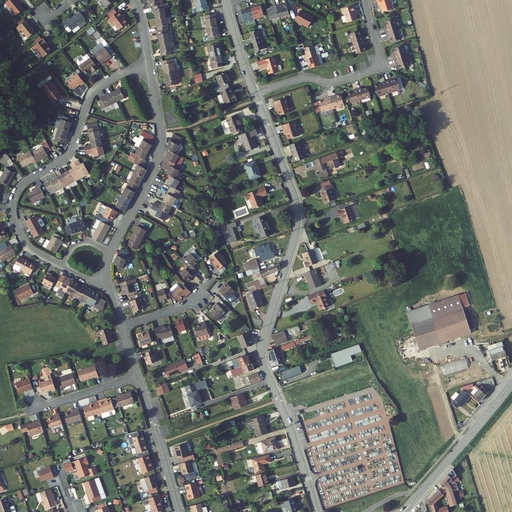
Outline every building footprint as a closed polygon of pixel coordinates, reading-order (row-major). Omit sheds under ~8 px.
[(18,3),(15,0),(11,0),(5,5),(7,6),(6,8),(8,10),(10,10),(16,17),(23,11),(20,6),(19,6),(17,4),(18,3)] [(95,0),(93,2),(96,7),(98,6),(103,13),(112,6),(107,0),(95,0)] [(206,4),(205,0),(195,0),(198,13),(209,11),(208,4),(206,4)] [(391,0),(377,0),(376,0),(378,7),(379,7),(381,6),(382,10),(383,13),(392,10),(390,1),(391,1),(391,0)] [(162,5),(160,5),(151,7),(153,16),(154,16),(155,19),(165,17),(162,5)] [(352,5),(341,9),(346,25),(356,22),(353,14),(352,11),(353,11),(354,11),(352,5)] [(282,7),(277,8),(280,20),(290,17),(287,7),(282,8),(282,7)] [(257,8),(252,10),(255,21),(265,18),(262,8),(257,10),(257,8)] [(272,11),(268,12),(271,22),(280,20),(277,8),(272,10),(272,11)] [(247,13),(243,14),(246,24),(255,21),(252,10),(247,11),(247,13)] [(86,19),(80,12),(71,19),(69,17),(64,21),(74,33),(87,23),(85,20),(86,19)] [(118,32),(127,26),(122,20),(124,18),(119,13),(108,21),(112,26),(113,25),(118,32)] [(301,13),(295,23),(299,25),(299,26),(302,28),(303,27),(308,30),(314,21),(301,13)] [(216,14),(205,17),(207,29),(217,26),(216,22),(218,22),(216,14)] [(167,30),(165,17),(155,19),(156,24),(155,25),(156,32),(166,30),(167,30)] [(21,30),(27,38),(36,32),(32,26),(31,27),(26,21),(17,27),(20,31),(21,30)] [(385,31),(386,35),(398,31),(395,21),(385,24),(387,30),(385,31)] [(218,31),(217,26),(207,29),(209,37),(205,38),(206,42),(221,39),(219,31),(218,31)] [(169,43),(166,30),(156,32),(155,33),(156,40),(158,40),(159,45),(169,43)] [(261,31),(251,34),(253,39),(251,39),(253,44),(264,41),(261,31)] [(398,31),(386,35),(387,38),(390,38),(392,44),(401,41),(398,31)] [(359,33),(350,36),(353,46),(364,43),(363,39),(361,39),(359,33)] [(43,39),(32,47),(35,51),(36,50),(43,58),(51,52),(46,45),(47,44),(43,39)] [(267,50),(264,41),(253,44),(254,48),(256,48),(257,53),(267,50)] [(171,55),(169,43),(159,45),(159,49),(158,49),(160,57),(171,55)] [(364,43),(353,46),(356,56),(365,53),(364,47),(366,47),(364,43)] [(91,51),(101,65),(107,60),(108,61),(112,58),(101,44),(91,51)] [(220,44),(206,47),(209,58),(222,55),(220,44)] [(313,47),(304,50),(306,56),(304,57),(305,61),(316,58),(320,57),(317,47),(313,48),(313,47)] [(394,58),(395,62),(406,59),(403,49),(394,51),(396,58),(394,58)] [(225,66),(222,55),(209,58),(211,68),(225,66)] [(97,70),(89,59),(85,63),(82,59),(81,57),(77,60),(76,64),(78,67),(78,68),(84,76),(90,72),(91,74),(97,70)] [(275,58),(259,64),(261,71),(268,69),(271,76),(280,72),(275,58)] [(316,58),(305,61),(306,65),(309,64),(310,70),(319,67),(316,58)] [(406,59),(395,62),(396,66),(398,65),(400,72),(409,69),(406,59)] [(171,60),(160,62),(161,70),(162,70),(163,74),(174,72),(171,60)] [(177,85),(174,72),(163,74),(164,79),(163,80),(165,87),(177,85)] [(227,73),(216,77),(220,87),(218,88),(220,93),(231,88),(229,84),(231,83),(227,73)] [(81,89),(85,87),(79,80),(78,78),(68,86),(74,93),(81,88),(81,89)] [(49,79),(40,86),(52,103),(61,95),(49,79)] [(389,83),(385,84),(389,96),(400,92),(397,82),(390,84),(389,83)] [(382,87),(375,89),(378,99),(389,96),(385,84),(381,85),(382,87)] [(120,91),(114,93),(118,102),(129,97),(124,87),(119,90),(120,91)] [(231,88),(220,93),(222,97),(226,106),(238,101),(236,95),(234,96),(231,88)] [(362,89),(357,91),(361,102),(372,99),(369,88),(362,91),(362,89)] [(353,93),(347,95),(350,106),(361,102),(357,91),(353,92),(353,93)] [(99,102),(103,110),(118,102),(114,93),(107,96),(107,95),(102,98),(103,100),(99,102)] [(334,99),(330,100),(333,111),(343,108),(340,99),(334,101),(334,99)] [(286,100),(274,104),(276,111),(278,110),(281,118),(291,114),(286,100)] [(330,100),(326,101),(327,103),(320,105),(323,114),(333,111),(330,100)] [(238,116),(227,120),(232,133),(243,129),(238,116)] [(53,130),(57,131),(67,134),(69,128),(71,128),(73,123),(61,119),(60,123),(57,122),(55,123),(53,130)] [(295,123),(282,128),(285,134),(287,134),(290,141),(300,137),(295,123)] [(88,129),(90,141),(101,138),(98,127),(88,129)] [(256,129),(241,135),(248,151),(257,148),(253,137),(258,135),(256,129)] [(53,143),(65,146),(66,141),(65,141),(67,134),(57,131),(53,143)] [(137,149),(146,153),(151,143),(149,142),(152,138),(141,132),(137,139),(137,140),(133,147),(137,149)] [(172,135),(171,139),(179,143),(180,143),(182,140),(172,135)] [(84,147),(85,151),(103,147),(101,138),(90,141),(91,145),(84,147)] [(165,150),(169,152),(174,155),(178,147),(177,147),(179,143),(171,139),(165,150)] [(301,143),(290,147),(296,164),(306,160),(301,143)] [(51,153),(46,145),(41,147),(42,151),(31,157),(35,165),(36,166),(48,160),(46,156),(51,153)] [(94,157),(105,155),(103,147),(85,151),(86,155),(93,153),(94,157)] [(128,158),(133,161),(143,166),(145,163),(142,161),(146,153),(137,149),(133,156),(130,155),(128,158)] [(174,155),(169,152),(163,163),(177,170),(182,159),(178,157),(174,155)] [(315,168),(319,180),(329,176),(326,169),(329,168),(330,170),(338,167),(339,168),(344,167),(341,159),(347,157),(346,152),(313,164),(315,168)] [(8,163),(11,161),(7,155),(1,160),(5,165),(8,163)] [(32,167),(35,165),(31,157),(30,155),(18,161),(23,171),(31,166),(32,167)] [(90,175),(84,164),(81,165),(79,161),(75,163),(83,178),(90,175)] [(136,167),(132,175),(141,180),(146,172),(141,170),(143,166),(133,161),(131,165),(136,167)] [(257,161),(246,165),(252,180),(262,176),(257,161)] [(74,170),(72,171),(77,182),(83,178),(75,163),(71,165),(74,170)] [(166,175),(171,177),(175,179),(179,171),(177,170),(163,163),(161,168),(168,171),(166,175)] [(66,168),(63,170),(71,185),(72,189),(79,185),(77,182),(72,171),(68,173),(66,168)] [(60,177),(58,178),(64,189),(71,185),(63,170),(58,173),(60,177)] [(0,181),(0,183),(7,189),(15,177),(6,171),(0,181)] [(132,175),(126,186),(136,191),(141,180),(132,175)] [(171,188),(169,191),(179,196),(180,192),(176,190),(180,182),(175,179),(171,177),(166,185),(171,188)] [(56,189),(57,193),(64,189),(58,178),(46,185),(50,192),(56,189)] [(126,186),(120,197),(130,202),(136,191),(126,186)] [(35,204),(47,198),(41,187),(38,190),(38,191),(30,195),(35,204)] [(265,187),(243,195),(246,201),(250,199),(254,209),(263,206),(261,200),(260,200),(259,198),(260,197),(267,195),(265,187)] [(323,190),(324,194),(322,195),(323,199),(324,199),(326,205),(336,201),(333,191),(335,191),(333,187),(332,187),(323,190)] [(169,191),(164,202),(173,206),(179,209),(181,206),(180,204),(176,202),(179,196),(169,191)] [(115,208),(124,213),(130,202),(120,197),(115,208)] [(155,203),(154,206),(169,214),(173,206),(164,202),(162,206),(155,203)] [(156,217),(166,222),(169,214),(154,206),(152,210),(158,213),(156,217)] [(352,208),(340,213),(341,217),(344,216),(347,225),(356,221),(352,208)] [(103,217),(102,218),(110,222),(112,218),(113,216),(115,217),(117,214),(107,209),(106,212),(101,210),(98,215),(103,217)] [(35,238),(44,233),(36,216),(27,221),(35,238)] [(267,217),(256,221),(263,239),(273,235),(267,217)] [(83,233),(87,232),(84,221),(78,222),(77,218),(71,220),(70,221),(71,224),(71,225),(71,227),(68,228),(70,235),(83,232),(83,233)] [(143,220),(141,223),(150,228),(151,229),(153,225),(143,220)] [(91,240),(100,245),(109,228),(100,223),(95,232),(91,240)] [(141,223),(135,235),(144,239),(150,228),(141,223)] [(238,223),(223,228),(230,246),(239,243),(234,229),(239,227),(238,223)] [(43,248),(56,254),(60,245),(62,246),(63,243),(62,242),(58,240),(60,237),(54,234),(50,242),(47,241),(43,248)] [(129,246),(138,251),(144,239),(135,235),(129,246)] [(0,247),(0,260),(2,263),(16,256),(12,248),(8,249),(4,252),(4,250),(8,248),(6,244),(0,247)] [(268,244),(255,249),(256,252),(260,251),(262,256),(261,256),(263,261),(275,257),(273,252),(271,253),(268,244)] [(115,264),(124,269),(128,261),(131,262),(133,259),(129,257),(131,253),(123,249),(115,264)] [(318,249),(309,253),(312,261),(310,262),(312,267),(323,262),(318,249)] [(194,252),(192,255),(200,263),(203,260),(194,252)] [(215,267),(220,272),(224,268),(228,264),(218,253),(210,261),(215,267)] [(193,267),(190,270),(196,275),(198,272),(194,269),(200,263),(192,255),(186,261),(193,267)] [(35,269),(18,260),(12,271),(18,274),(19,271),(30,277),(35,269)] [(256,260),(249,262),(251,270),(259,267),(256,260)] [(269,269),(260,273),(262,278),(279,271),(280,267),(280,266),(279,264),(269,268),(269,269)] [(334,264),(324,267),(327,274),(337,270),(334,264)] [(181,276),(189,284),(194,279),(193,277),(196,275),(190,270),(188,272),(186,271),(181,276)] [(316,270),(305,275),(308,282),(308,281),(312,291),(321,287),(316,275),(318,274),(316,270)] [(51,291),(56,281),(51,278),(52,277),(48,275),(42,286),(51,291)] [(67,294),(73,282),(69,280),(69,281),(62,277),(56,289),(59,291),(57,294),(65,298),(67,294)] [(67,294),(76,298),(81,287),(76,284),(76,283),(73,282),(67,294)] [(262,282),(255,285),(258,290),(260,289),(264,288),(262,282)] [(126,297),(136,294),(134,286),(130,288),(128,283),(123,285),(122,285),(126,297)] [(227,293),(230,296),(235,291),(228,283),(219,291),(224,296),(227,293)] [(15,292),(19,302),(33,297),(29,287),(15,292)] [(76,298),(86,303),(92,291),(89,289),(88,290),(81,287),(76,298)] [(172,296),(180,304),(186,299),(187,300),(192,294),(185,287),(182,289),(181,288),(172,296)] [(164,290),(156,292),(160,303),(168,301),(167,299),(171,298),(168,291),(165,292),(164,290)] [(98,297),(99,295),(95,293),(95,292),(92,291),(86,303),(101,310),(106,300),(98,297)] [(324,292),(308,298),(311,306),(317,303),(318,306),(317,306),(320,312),(329,308),(326,299),(327,299),(324,292)] [(266,305),(262,293),(251,297),(256,309),(266,305)] [(466,315),(459,294),(408,311),(416,335),(420,348),(471,331),(466,315)] [(135,313),(145,310),(142,299),(130,303),(131,307),(133,307),(135,313)] [(210,315),(218,323),(227,315),(226,314),(230,310),(225,305),(221,309),(217,305),(214,308),(216,310),(210,315)] [(176,323),(179,334),(187,332),(186,330),(189,329),(187,322),(184,323),(183,321),(176,323)] [(195,329),(200,344),(211,340),(205,323),(201,325),(202,327),(195,329)] [(298,325),(287,329),(290,336),(301,332),(298,325)] [(99,331),(104,347),(114,344),(111,333),(112,333),(110,328),(99,331)] [(163,341),(174,338),(171,328),(164,330),(163,328),(156,330),(159,340),(163,339),(163,341)] [(144,336),(138,337),(142,348),(153,345),(149,332),(145,333),(145,335),(144,336)] [(239,337),(244,350),(253,346),(249,338),(250,337),(249,333),(239,337)] [(283,333),(272,337),(276,347),(286,343),(283,333)] [(315,335),(282,347),(284,351),(299,346),(298,345),(303,344),(302,343),(316,338),(315,335)] [(502,343),(488,348),(493,361),(507,357),(502,343)] [(331,354),(336,368),(353,362),(351,356),(362,352),(359,344),(331,354)] [(279,348),(269,351),(273,363),(275,362),(277,366),(284,363),(279,348)] [(148,367),(158,363),(156,356),(154,356),(153,353),(152,353),(146,355),(147,359),(146,359),(148,367)] [(197,365),(203,364),(200,354),(194,356),(197,365)] [(236,370),(240,369),(251,365),(248,356),(233,361),(236,370)] [(466,358),(441,365),(443,375),(469,368),(466,358)] [(188,370),(184,360),(164,369),(168,378),(171,377),(172,377),(174,376),(175,375),(188,370)] [(242,375),(255,371),(253,364),(251,365),(240,369),(242,375)] [(95,381),(99,379),(96,368),(78,373),(81,383),(95,379),(95,381)] [(482,368),(442,378),(444,386),(484,375),(482,368)] [(52,394),(56,392),(49,369),(44,370),(43,371),(42,372),(43,374),(44,374),(46,383),(40,385),(42,394),(51,391),(52,394)] [(64,389),(76,385),(72,371),(63,374),(64,378),(61,379),(64,389)] [(243,380),(248,392),(262,388),(258,375),(243,380)] [(27,392),(34,391),(30,379),(16,383),(20,394),(27,392)] [(167,385),(157,389),(160,397),(170,393),(167,385)] [(478,390),(475,393),(478,395),(474,400),(480,405),(489,395),(483,390),(481,392),(478,390)] [(471,400),(464,394),(463,393),(452,406),(457,411),(460,408),(462,410),(471,400)] [(120,409),(134,405),(130,394),(125,395),(126,396),(123,397),(123,395),(116,398),(120,409)] [(236,412),(248,408),(244,396),(232,400),(236,412)] [(104,401),(97,403),(101,414),(101,416),(114,412),(110,401),(104,403),(104,401)] [(83,410),(86,419),(101,414),(97,403),(93,405),(93,406),(83,410)] [(68,426),(82,422),(78,410),(71,412),(72,413),(65,415),(68,426)] [(114,412),(101,416),(103,420),(114,416),(115,415),(114,412)] [(51,429),(62,426),(59,416),(55,417),(56,418),(48,421),(51,429)] [(258,438),(268,435),(263,418),(248,423),(249,428),(254,426),(258,438)] [(33,423),(34,424),(23,428),(25,434),(29,433),(30,437),(44,433),(40,421),(33,423)] [(5,425),(0,428),(0,430),(3,435),(9,431),(14,430),(13,426),(12,423),(5,425)] [(138,456),(148,452),(142,436),(127,443),(126,444),(128,448),(129,448),(134,446),(138,456)] [(262,443),(265,455),(279,451),(276,440),(262,443)] [(220,455),(245,448),(243,443),(216,451),(221,468),(223,467),(220,455)] [(184,445),(174,448),(175,453),(176,456),(175,457),(176,460),(187,457),(186,454),(189,453),(190,451),(188,446),(187,445),(184,446),(184,445)] [(148,456),(137,460),(143,475),(154,471),(151,463),(150,463),(148,456)] [(270,457),(247,462),(248,465),(271,460),(270,457)] [(90,474),(91,476),(97,474),(94,467),(89,469),(87,465),(88,464),(86,458),(72,463),(65,465),(67,472),(74,470),(74,469),(77,468),(78,472),(78,473),(80,478),(90,474)] [(271,460),(248,465),(249,470),(253,468),(255,476),(266,474),(264,466),(272,464),(271,460)] [(190,462),(177,466),(179,471),(180,470),(182,477),(193,474),(190,462)] [(55,478),(51,467),(46,469),(46,470),(38,472),(41,481),(50,479),(55,478)] [(442,485),(443,487),(445,493),(446,492),(451,487),(454,494),(459,493),(456,484),(459,483),(455,470),(442,485)] [(256,477),(259,488),(268,486),(265,475),(256,477)] [(157,480),(156,476),(141,482),(145,493),(159,488),(156,481),(157,480)] [(98,478),(83,483),(86,490),(88,495),(87,495),(90,503),(105,498),(98,478)] [(285,490),(297,487),(294,478),(278,483),(280,490),(284,489),(285,490)] [(188,502),(199,499),(195,484),(185,487),(187,495),(186,496),(188,502)] [(443,487),(428,502),(431,511),(447,511),(446,508),(440,510),(438,508),(436,501),(445,493),(443,487)] [(451,487),(446,492),(453,511),(458,509),(454,494),(451,487)] [(50,491),(39,495),(42,502),(46,511),(57,507),(55,503),(54,503),(50,491)] [(266,501),(273,499),(271,493),(264,495),(266,501)] [(162,501),(160,497),(144,503),(145,508),(151,505),(153,510),(152,511),(164,511),(165,511),(161,501),(162,501)] [(2,498),(0,499),(0,510),(5,507),(10,506),(7,498),(2,498)] [(287,511),(297,511),(294,500),(285,502),(287,511)] [(98,510),(108,506),(106,502),(96,505),(98,510)]
